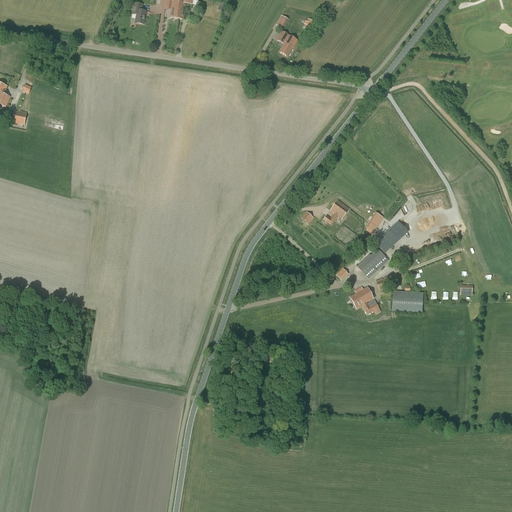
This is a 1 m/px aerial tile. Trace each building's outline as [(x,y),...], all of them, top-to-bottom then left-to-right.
[(173,0),(165,0),(164,9),(166,9),(171,10),(169,18),(182,20),(184,8),(183,8),(184,3),(192,4),(192,0),(178,0),(179,1),(173,0)] [(135,23),(144,25),(145,12),(141,11),(142,5),(134,4),(132,14),(136,15),(135,23)] [(276,25),(283,29),(288,20),(281,16),(276,25)] [(304,28),(309,31),(314,23),(309,20),(307,22),(309,24),(307,26),(305,25),(304,28)] [(297,41),(282,32),(277,40),(284,45),(279,52),(287,57),(292,48),(293,48),(297,41)] [(25,86),(22,92),(29,94),(31,88),(25,86)] [(1,94),(0,95),(0,104),(6,107),(10,98),(4,95),(1,94)] [(26,113),(18,111),(14,111),(12,123),(24,126),(26,114),(26,113)] [(337,201),(330,211),(334,214),(330,219),(326,216),(323,220),(331,226),(338,217),(342,219),(349,209),(337,201)] [(314,219),(307,212),(298,221),(305,228),(314,219)] [(366,228),(374,233),(383,218),(375,213),(366,228)] [(378,247),(387,257),(392,253),(382,242),(378,247)] [(388,261),(376,248),(356,267),(368,279),(388,261)] [(345,265),(335,274),(343,283),(349,277),(350,277),(353,274),(345,265)] [(381,279),(375,281),(379,291),(396,285),(392,275),(383,278),(384,279),(382,280),(381,279)] [(472,286),(460,286),(460,296),(472,296),(472,286)] [(357,309),(362,306),(367,303),(373,299),(367,288),(350,298),(357,309)] [(393,292),(391,312),(422,313),(423,294),(393,292)] [(367,303),(362,306),(367,315),(378,308),(374,301),(367,304),(367,303)]
